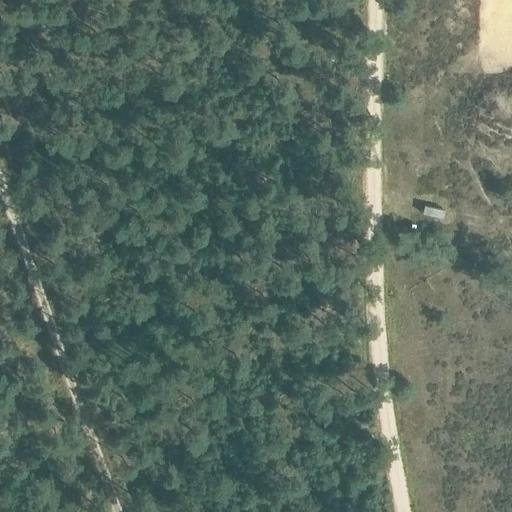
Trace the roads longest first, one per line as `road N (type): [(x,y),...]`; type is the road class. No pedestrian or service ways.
road 1 (track): [(403,511),(383,388),(379,0)]
road 2 (track): [(0,196),(112,511)]
